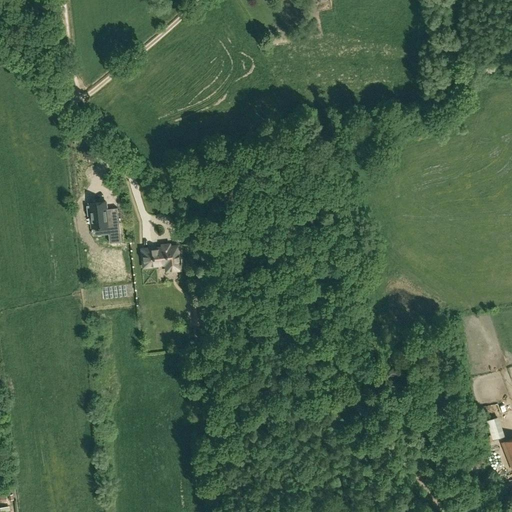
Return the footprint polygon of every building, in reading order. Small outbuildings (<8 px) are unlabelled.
[(107,225),(108,233),(109,242),(121,241),(117,207),(106,209),(105,201),(89,203),(89,205),(86,205),(87,215),(90,215),(92,227),(107,225)] [(162,247),(154,248),(142,249),(144,266),(165,264),(166,271),(180,269),(178,245),(169,246),(169,244),(162,245),(162,247)] [(201,300),(192,301),(193,309),(194,325),(204,324),(202,308),(201,300)] [(500,429),(502,428),(499,416),(487,419),(492,438),(501,436),(500,429)] [(511,438),(502,442),(511,467),(511,438)]
